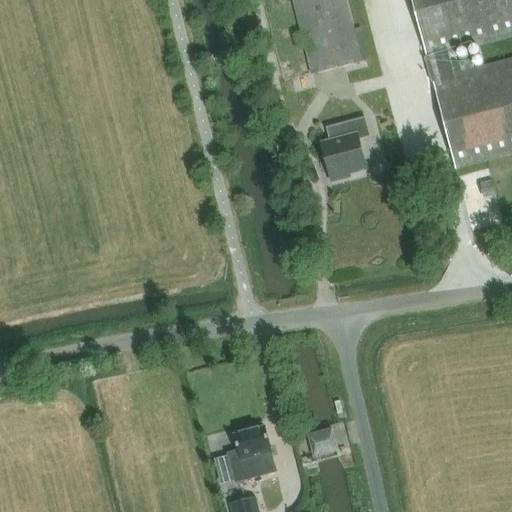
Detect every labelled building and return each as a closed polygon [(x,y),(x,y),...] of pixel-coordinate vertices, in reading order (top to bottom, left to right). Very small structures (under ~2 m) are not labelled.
[(294,0),(313,75),(361,63),(369,61),(360,28),(353,30),(345,0),(294,0)] [(511,61),(455,75),(449,51),(511,36),(511,0),(416,0),(429,55),(428,55),(434,81),(435,81),(456,168),(488,161),(511,154),(511,61)] [(322,141),(332,180),(350,175),(349,172),(367,167),(359,138),(372,135),(367,115),(327,125),(330,139),(322,141)] [(273,458),(266,429),(235,436),(239,451),(227,454),(235,484),(277,474),(273,458)] [(311,457),(333,451),(329,432),(306,437),(311,457)] [(230,505),(231,511),(259,511),(256,498),(230,505)]
